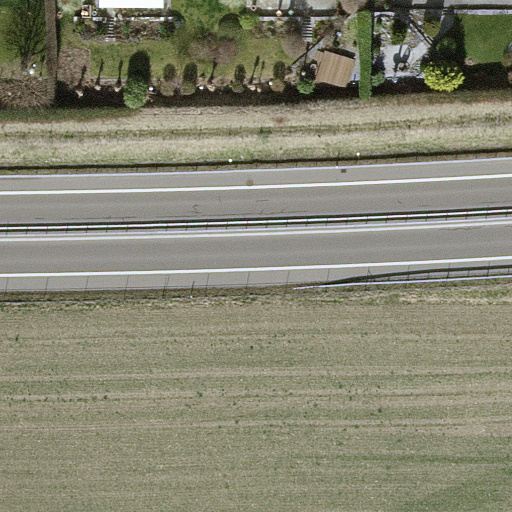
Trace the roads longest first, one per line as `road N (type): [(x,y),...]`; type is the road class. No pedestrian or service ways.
road 1 (trunk): [(511,192),(0,210)]
road 2 (trunk): [(0,258),(511,242)]
